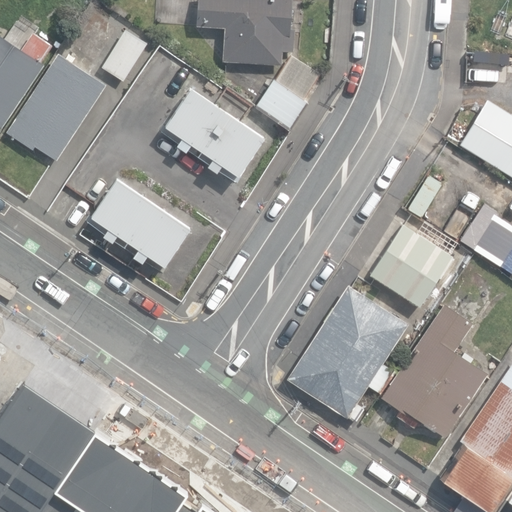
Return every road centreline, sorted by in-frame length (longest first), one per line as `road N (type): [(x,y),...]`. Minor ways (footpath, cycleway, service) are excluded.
road 1 (residential): [(410,0),(395,94),(357,163),(294,259),(188,387)]
road 2 (residential): [(188,387),(0,261)]
road 3 (residential): [(373,511),(188,387)]
